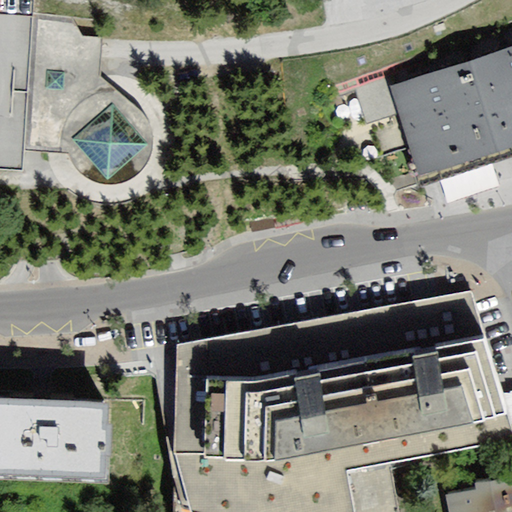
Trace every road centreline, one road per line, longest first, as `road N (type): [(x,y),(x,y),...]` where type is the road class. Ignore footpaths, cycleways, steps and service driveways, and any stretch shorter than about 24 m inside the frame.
road 1 (tertiary): [(0,307),(92,302),(497,225)]
road 2 (residential): [(451,0),(341,37),(248,48)]
